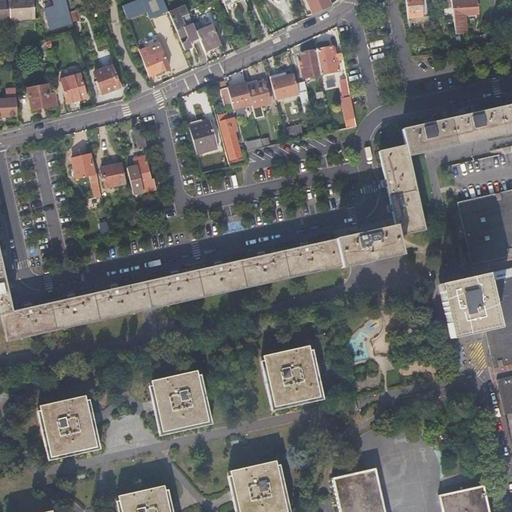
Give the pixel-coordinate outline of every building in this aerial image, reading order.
[(35,0),(9,0),(10,1),(11,19),(11,20),(36,19),(35,0)] [(65,0),(53,0),(55,6),(45,9),(49,26),(51,25),(52,28),(61,25),(60,21),(65,19),(64,13),(69,11),(65,0)] [(143,0),(132,0),(123,3),(128,16),(145,10),(148,17),(150,16),(143,0)] [(162,0),(143,0),(150,16),(166,10),(162,0)] [(327,7),(330,5),(328,0),(307,0),(313,12),(327,7)] [(425,0),(405,0),(409,33),(412,33),(410,18),(428,16),(427,10),(425,0)] [(480,14),(478,0),(454,0),(451,0),(452,7),(453,17),(454,34),(464,33),(463,16),(480,14)] [(0,19),(11,19),(10,1),(0,1),(0,19)] [(169,11),(184,47),(192,43),(190,38),(197,35),(196,31),(185,5),(169,11)] [(204,50),(220,43),(213,24),(196,31),(197,35),(204,50)] [(49,57),(45,37),(39,38),(42,58),(49,57)] [(141,49),(151,74),(169,67),(161,47),(159,48),(158,45),(149,49),(150,52),(147,53),(144,47),(141,49)] [(178,47),(163,52),(171,72),(186,66),(178,47)] [(342,55),(334,57),(332,47),(316,50),(321,76),(324,76),(341,73),(338,61),(343,60),(342,55)] [(148,76),(151,74),(141,49),(138,50),(148,76)] [(321,76),(316,50),(301,53),(303,68),(301,68),(303,80),(321,76)] [(119,87),(112,65),(95,71),(102,92),(119,87)] [(86,97),(79,73),(60,78),(67,103),(86,97)] [(294,75),(293,76),(296,94),(300,93),(306,114),(312,112),(305,84),(297,86),(294,75)] [(296,94),(293,76),(272,82),(277,99),(296,94)] [(249,105),(245,81),(227,87),(230,106),(233,106),(234,110),(249,105)] [(267,82),(249,87),(253,104),(254,108),(272,103),(267,82)] [(51,106),(48,84),(27,87),(31,109),(51,106)] [(230,106),(227,87),(222,89),(226,108),(230,106)] [(343,127),(354,126),(350,96),(340,97),(343,127)] [(0,115),(17,114),(16,97),(0,97),(0,115)] [(511,104),(497,108),(503,134),(511,132),(511,104)] [(503,134),(497,108),(474,114),(402,131),(405,147),(407,157),(503,134)] [(232,117),(239,155),(240,155),(238,149),(240,148),(235,128),(238,127),(235,116),(232,117)] [(232,157),(239,155),(232,117),(220,120),(228,151),(231,151),(232,157)] [(200,121),(186,124),(191,155),(214,151),(209,122),(201,123),(200,121)] [(305,136),(303,125),(283,129),(286,141),(305,136)] [(148,151),(142,130),(134,132),(137,147),(141,147),(143,153),(148,151)] [(244,149),(261,147),(260,139),(244,141),(244,149)] [(407,157),(405,147),(380,153),(396,225),(398,236),(423,230),(407,157)] [(97,183),(95,173),(94,174),(90,154),(71,158),(76,177),(91,174),(93,182),(92,182),(95,197),(101,197),(97,183)] [(136,167),(126,169),(132,194),(153,189),(152,181),(151,181),(145,158),(135,161),(136,167)] [(124,184),(120,164),(101,169),(105,189),(124,184)] [(511,188),(459,200),(473,263),(511,254),(511,188)] [(398,236),(396,225),(335,239),(335,240),(342,266),(342,267),(402,254),(398,236)] [(342,266),(335,240),(264,255),(172,276),(10,311),(0,313),(0,315),(6,340),(102,319),(159,306),(245,287),(342,266)] [(0,313),(10,311),(0,265),(0,313)] [(440,284),(452,338),(488,330),(496,371),(511,367),(511,275),(489,280),(488,276),(487,273),(475,276),(440,284)] [(318,396),(308,345),(263,355),(273,406),(318,396)] [(205,421),(195,370),(148,380),(159,431),(205,421)] [(511,379),(499,382),(507,417),(511,415),(511,379)] [(94,445),(83,394),(37,404),(49,455),(94,445)] [(275,511),(286,509),(275,460),(230,471),(240,511),(275,511)] [(332,478),(339,511),(383,511),(375,469),(332,478)] [(170,511),(164,484),(119,494),(122,511),(170,511)] [(487,511),(482,486),(440,496),(443,511),(487,511)]
